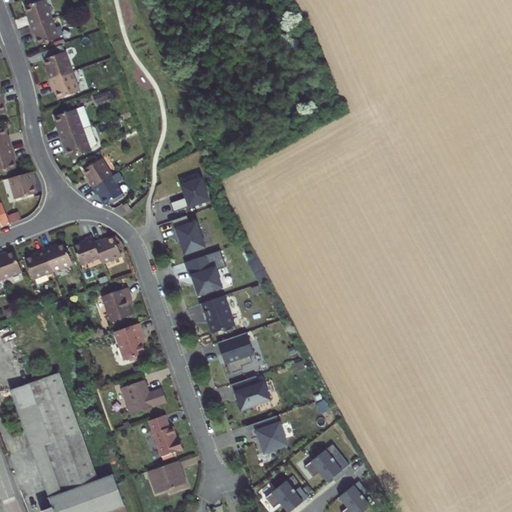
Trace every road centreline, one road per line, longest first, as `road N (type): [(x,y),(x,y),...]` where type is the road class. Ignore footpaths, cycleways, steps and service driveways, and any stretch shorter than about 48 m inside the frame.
road 1 (residential): [(65,208),(111,219),(136,243),(221,487)]
road 2 (residential): [(65,208),(36,142),(0,11)]
